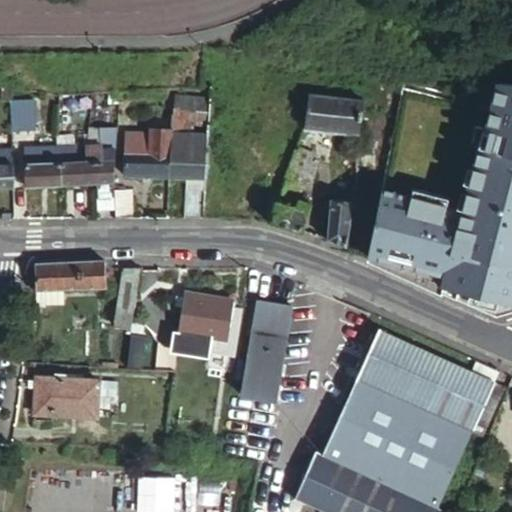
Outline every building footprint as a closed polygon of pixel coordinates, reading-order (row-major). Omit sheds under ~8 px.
[(511,75),(415,67),(395,175),(405,177),(406,174),(456,183),(452,200),(385,188),(362,259),(494,313),(511,304),(511,75)] [(359,89),(371,90),(371,105),(395,106),(396,76),(359,75),(359,89)] [(362,101),(357,101),(309,96),(304,129),(358,134),(362,101)] [(207,111),(208,99),(174,97),(173,109),(207,111)] [(34,101),(11,102),(11,131),(34,131),(34,101)] [(184,177),(203,178),(204,168),(207,111),(173,109),(171,132),(169,177),(184,177)] [(114,184),(115,129),(101,130),(101,147),(89,147),(90,185),(93,185),(95,185),(111,184),(114,184)] [(88,135),(89,147),(101,147),(101,130),(88,130),(88,135)] [(169,180),(169,177),(171,132),(150,131),(150,135),(126,133),(124,177),(169,180)] [(58,136),(58,148),(89,147),(88,135),(58,136)] [(58,136),(32,137),(32,149),(58,148),(58,136)] [(10,137),(0,137),(0,150),(11,150),(10,137)] [(297,146),(296,149),(275,202),(292,208),(298,188),(308,191),(319,164),(312,161),(315,153),(297,146)] [(59,186),(90,185),(89,147),(58,148),(59,186)] [(59,186),(58,148),(32,149),(25,149),(27,187),(59,186)] [(0,187),(11,187),(11,150),(0,150),(0,187)] [(202,190),(203,178),(184,177),(183,189),(199,189),(202,190)] [(112,211),(111,184),(95,185),(96,212),(112,211)] [(199,189),(183,189),(183,221),(198,221),(199,189)] [(130,192),(114,192),(114,220),(131,220),(130,192)] [(308,213),(295,209),(292,208),(275,202),(272,209),(270,214),(269,222),(302,233),(308,213)] [(326,242),(347,250),(351,204),(330,202),(326,242)] [(105,261),(35,264),(36,293),(35,293),(35,308),(45,307),(45,302),(45,292),(63,291),(114,289),(115,280),(107,281),(106,269),(105,261)] [(131,332),(141,270),(124,269),(115,327),(131,332)] [(45,292),(45,302),(64,301),(63,291),(45,292)] [(233,358),(239,321),(230,319),(232,300),(185,293),(179,333),(215,339),(213,355),(233,358)] [(257,302),(241,396),(275,402),(292,308),(257,302)] [(315,453),(294,498),(296,499),(319,510),(323,511),(444,511),(437,509),(472,434),(481,437),(503,387),(485,379),(378,330),(321,455),(315,453)] [(490,368),(485,379),(503,387),(508,376),(490,368)] [(35,390),(33,421),(52,423),(52,416),(95,418),(97,381),(36,378),(36,381),(35,390)] [(157,511),(173,511),(175,477),(137,475),(136,511),(157,511)] [(296,499),(290,511),(317,511),(319,510),(296,499)]
